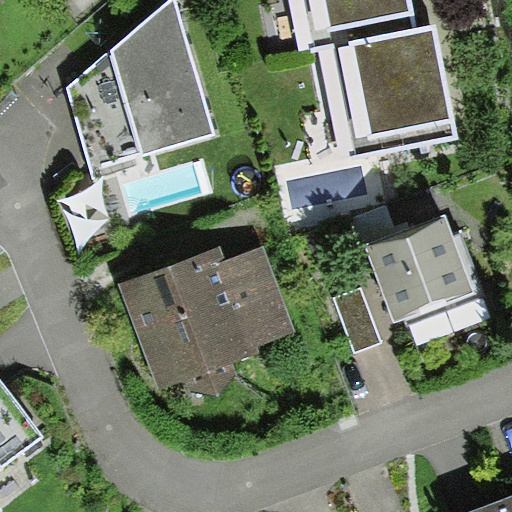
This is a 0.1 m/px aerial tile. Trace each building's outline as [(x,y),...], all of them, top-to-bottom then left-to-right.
[(174,0),(170,0),(67,89),(96,177),(143,163),(141,156),(216,135),(174,0)] [(302,0),(312,46),(330,43),(415,27),(409,0),(302,0)] [(415,27),(330,43),(353,157),(459,136),(436,22),(415,27)] [(368,247),(411,230),(408,222),(394,227),(386,206),(350,219),(361,249),(368,247)] [(411,230),(368,247),(397,322),(408,318),(410,323),(486,294),(463,233),(454,237),(446,217),(411,230)] [(220,247),(120,285),(160,385),(217,393),(237,375),(232,361),(258,352),(256,345),(295,331),(263,246),(225,260),(220,247)] [(363,287),(335,297),(355,351),(383,341),(363,287)] [(0,467),(44,435),(0,377),(0,467)] [(511,511),(511,499),(476,511),(511,511)]
